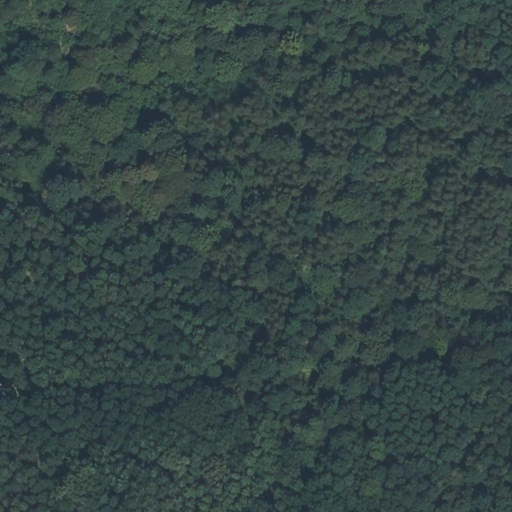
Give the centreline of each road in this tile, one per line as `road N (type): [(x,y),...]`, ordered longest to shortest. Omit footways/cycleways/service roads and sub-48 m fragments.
road 1 (track): [(138,365),(511,349)]
road 2 (track): [(420,199),(394,354)]
